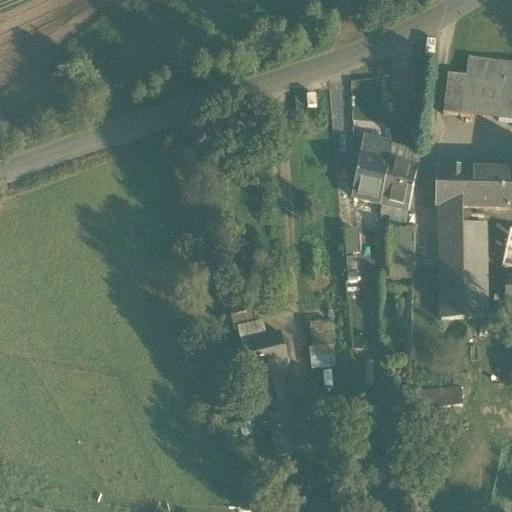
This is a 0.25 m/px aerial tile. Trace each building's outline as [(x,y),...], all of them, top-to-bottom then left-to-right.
[(473,121),(497,124),(502,84),(511,85),(511,65),(468,61),(466,80),(477,81),(473,121)] [(442,117),(473,121),(477,81),(466,80),(447,77),(442,117)] [(390,99),(412,99),(413,79),(390,79),(390,99)] [(511,125),(511,85),(502,84),(497,124),(511,125)] [(315,97),(306,99),(307,111),(316,110),(315,97)] [(366,143),(363,157),(389,163),(390,148),(366,143)] [(390,148),(389,163),(417,170),(420,155),(390,148)] [(380,207),(389,163),(363,157),(361,157),(353,201),(361,202),(361,203),(380,207)] [(408,214),(417,170),(389,163),(380,207),(380,208),(408,214)] [(439,210),(445,210),(462,211),(468,211),(469,173),(468,173),(468,174),(436,173),(435,210),(439,210)] [(510,212),(510,201),(508,200),(511,184),(511,180),(508,180),(508,174),(469,173),(468,211),(510,212)] [(405,227),(408,214),(380,208),(379,219),(388,221),(387,224),(405,227)] [(440,323),(464,323),(463,306),(462,228),(462,211),(445,210),(446,222),(439,223),(440,323)] [(462,228),(463,306),(486,305),(486,321),(487,321),(486,227),(462,228)] [(388,268),(413,269),(413,233),(389,232),(388,268)] [(511,232),(509,232),(501,269),(511,270),(511,232)] [(344,235),(346,257),(373,255),(371,234),(344,235)] [(413,269),(388,268),(387,283),(412,284),(413,269)] [(230,318),(234,334),(238,333),(257,329),(256,325),(247,284),(228,288),(234,318),(230,318)] [(487,322),(487,321),(486,321),(486,305),(463,306),(464,323),(487,322)] [(262,324),(256,325),(257,329),(238,333),(240,350),(247,349),(246,345),(265,341),(262,324)] [(311,338),(332,336),(332,324),(308,326),(309,338),(311,338)] [(312,351),(333,349),(332,336),(311,338),(312,351)] [(272,442),(276,459),(292,455),(291,451),(307,448),(305,438),(321,435),(315,407),(289,413),(280,371),(288,369),(280,338),(265,341),(246,345),(247,349),(253,377),(257,376),(272,442)] [(311,372),(335,370),(333,349),(312,351),(309,351),(311,372)] [(383,392),(383,415),(409,414),(409,390),(383,392)] [(421,395),(423,413),(462,409),(460,391),(421,395)] [(420,419),(421,466),(438,466),(437,419),(420,419)]
